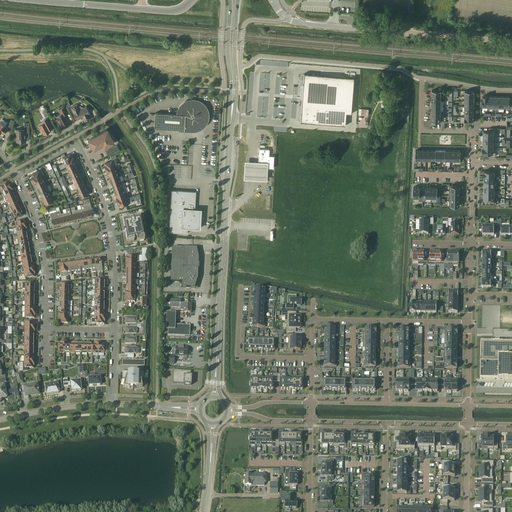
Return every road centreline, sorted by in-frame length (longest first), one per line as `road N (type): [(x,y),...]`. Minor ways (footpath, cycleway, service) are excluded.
road 1 (residential): [(114,330),(111,240),(77,144),(16,176)]
road 2 (secondary): [(215,372),(231,117)]
road 3 (unclassified): [(191,0),(174,11),(32,0)]
road 4 (residential): [(45,329),(42,252),(16,176)]
road 5 (unclassified): [(407,32),(291,21),(273,0)]
road 6 (residential): [(240,287),(237,357),(311,358)]
road 7 (residential): [(421,78),(420,131),(472,132),(472,162)]
